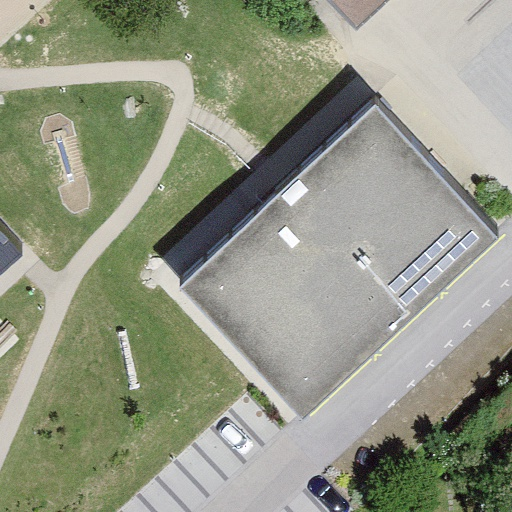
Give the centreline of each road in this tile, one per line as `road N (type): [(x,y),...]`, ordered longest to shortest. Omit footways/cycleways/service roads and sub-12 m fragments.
road 1 (residential): [(247,511),(511,262)]
road 2 (residential): [(511,173),(409,52),(465,0)]
